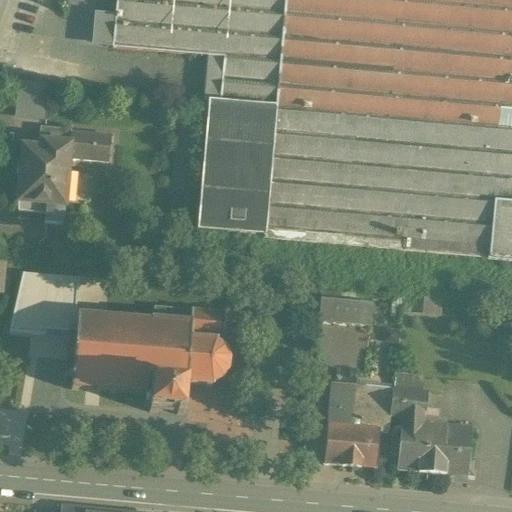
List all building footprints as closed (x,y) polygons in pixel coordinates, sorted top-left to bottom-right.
[(511,0),(115,0),(111,49),(211,58),(196,233),(262,239),(511,260),(511,0)] [(53,118),(53,82),(21,81),(20,118),(53,118)] [(177,126),(171,191),(187,192),(193,127),(177,126)] [(110,138),(70,134),(69,146),(70,146),(69,161),(108,164),(110,138)] [(39,150),(21,148),(19,165),(17,169),(16,173),(16,177),(17,181),(15,204),(34,206),(33,214),(45,215),(44,221),(63,223),(69,161),(70,146),(69,146),(40,143),(39,150)] [(21,274),(8,334),(44,337),(45,332),(73,335),(78,279),(21,274)] [(370,298),(319,294),(317,325),(367,329),(370,298)] [(120,318),(114,318),(113,320),(83,317),(83,315),(76,315),(75,327),(68,326),(63,378),(71,379),(70,391),(77,392),(77,390),(107,392),(107,395),(114,395),(114,393),(147,396),(147,399),(142,401),(142,407),(146,410),(146,411),(148,412),(148,414),(181,417),(181,414),(184,415),(186,385),(204,387),(204,389),(210,389),(211,384),(226,370),(226,362),(214,345),(214,342),(222,343),(224,314),(190,311),(189,325),(151,322),(151,323),(120,321),(120,318)] [(378,431),(350,429),(351,420),(352,419),(355,387),(330,385),(323,466),(375,471),(377,435),(377,433),(378,433),(378,431)] [(389,396),(363,393),(364,389),(362,389),(358,420),(352,419),(351,420),(350,429),(378,431),(378,433),(377,433),(377,435),(387,436),(388,419),(391,392),(389,392),(389,396)] [(426,395),(391,391),(391,392),(388,419),(400,420),(400,425),(443,428),(444,423),(423,421),(426,395)] [(443,428),(400,425),(396,473),(466,479),(472,479),(473,462),(467,462),(470,430),(443,428)]
